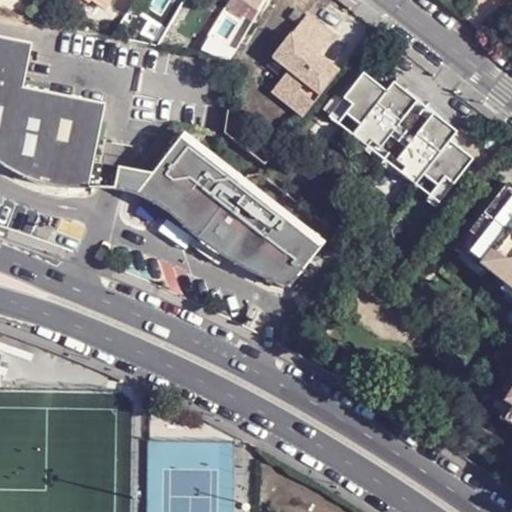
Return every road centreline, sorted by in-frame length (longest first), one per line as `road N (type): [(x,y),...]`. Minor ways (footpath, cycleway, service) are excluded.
road 1 (tertiary): [(482,511),(248,365),(0,261)]
road 2 (tertiary): [(0,297),(198,379),(422,511)]
road 3 (residential): [(382,0),(511,101)]
